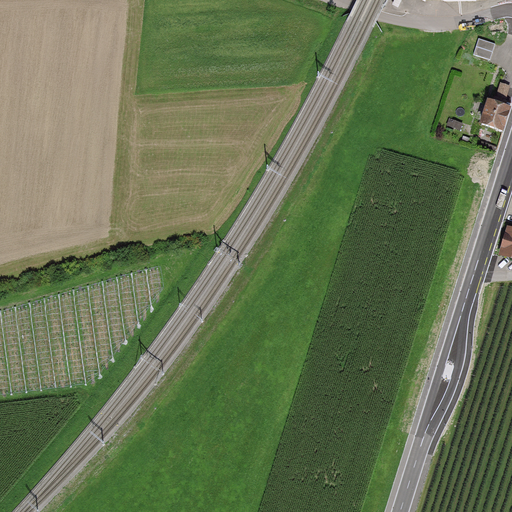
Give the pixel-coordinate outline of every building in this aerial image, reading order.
[(494,45),(478,40),(473,57),(489,62),(494,45)] [(509,109),(489,103),(481,129),(502,135),(509,109)] [(470,132),(473,124),(451,118),(448,127),(470,132)] [(511,231),(508,230),(499,259),(511,262),(511,231)] [(154,300),(0,316),(0,396),(85,387),(93,375),(104,374),(154,300)]
